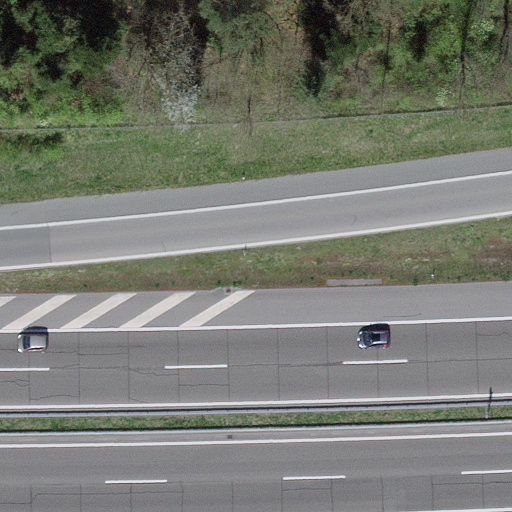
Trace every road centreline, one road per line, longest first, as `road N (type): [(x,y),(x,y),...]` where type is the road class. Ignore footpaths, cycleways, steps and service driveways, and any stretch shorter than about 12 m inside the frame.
road 1 (motorway): [(511,192),(0,247)]
road 2 (motorway): [(511,356),(0,369)]
road 3 (motorway): [(0,482),(511,470)]
